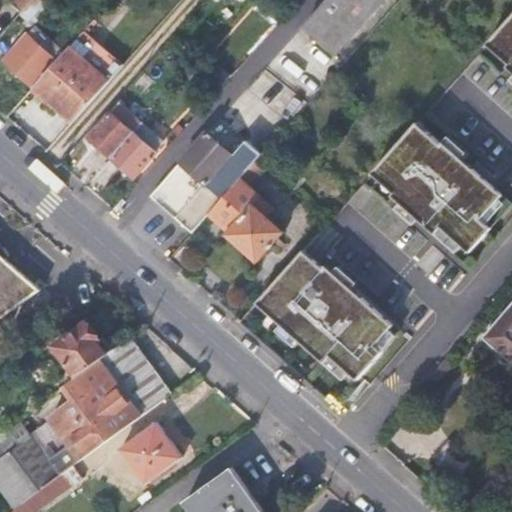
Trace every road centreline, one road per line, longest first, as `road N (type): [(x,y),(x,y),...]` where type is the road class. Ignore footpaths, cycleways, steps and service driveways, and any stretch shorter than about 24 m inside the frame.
road 1 (secondary): [(0,152),(406,511)]
road 2 (unknown): [(102,243),(315,0)]
road 3 (unknown): [(278,398),(137,511)]
